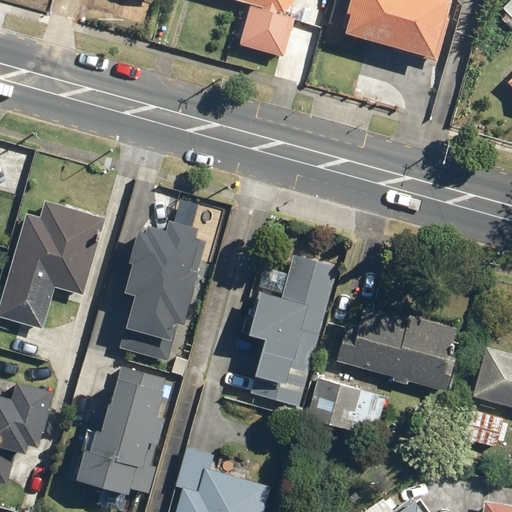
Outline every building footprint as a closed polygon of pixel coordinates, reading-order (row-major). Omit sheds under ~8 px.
[(240,0),(284,12),(285,8),(290,9),(292,0),(240,0)] [(451,0),(350,0),(347,13),(350,14),(345,33),(436,58),(451,0)] [(511,15),(511,0),(508,0),(501,6),(511,17),(511,15)] [(40,215),(25,211),(0,295),(0,316),(40,329),(54,284),(81,292),(91,259),(88,258),(101,216),(44,199),(40,215)] [(194,237),(197,227),(168,219),(165,229),(147,224),(146,231),(137,229),(128,261),(131,262),(123,291),(134,294),(125,327),(126,327),(120,347),(166,360),(174,335),(172,334),(175,322),(183,324),(207,240),(194,237)] [(339,266),(293,252),(281,296),(261,290),(248,333),(265,338),(249,391),(298,405),(339,266)] [(359,323),(347,319),(336,360),(447,390),(456,355),(449,353),(456,327),(365,302),(359,323)] [(511,352),(486,345),(472,393),(511,405),(511,352)] [(76,476),(76,478),(129,493),(130,488),(149,493),(157,465),(152,463),(165,416),(158,414),(169,376),(119,362),(100,429),(96,428),(95,431),(87,429),(74,475),(76,476)] [(387,395),(316,376),(306,412),(378,431),(387,395)] [(10,404),(0,401),(0,485),(6,487),(14,456),(23,459),(26,448),(36,451),(50,391),(15,383),(10,404)] [(502,414),(466,405),(457,435),(494,445),(502,414)] [(262,511),(270,485),(211,467),(216,453),(186,444),(174,484),(182,487),(174,511),(262,511)] [(511,511),(511,502),(483,498),(480,511),(511,511)] [(423,511),(415,500),(398,511),(423,511)]
